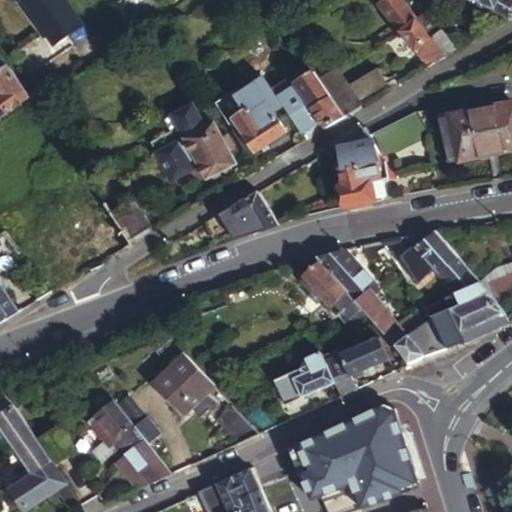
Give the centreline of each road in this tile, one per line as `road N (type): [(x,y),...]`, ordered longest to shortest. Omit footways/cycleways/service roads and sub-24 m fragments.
road 1 (residential): [(511,34),(115,263),(50,332)]
road 2 (tertiary): [(511,196),(285,244),(50,332)]
road 3 (residential): [(475,392),(384,392),(126,511)]
road 4 (residential): [(475,392),(456,422),(449,455),(465,511)]
